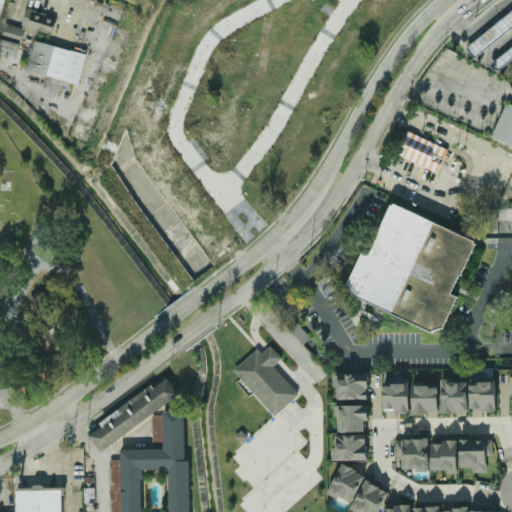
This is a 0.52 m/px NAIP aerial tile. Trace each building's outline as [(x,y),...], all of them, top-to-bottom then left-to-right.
[(23,27),(53,33),(57,15),(26,9),(23,27)] [(21,43),(26,29),(7,23),(2,36),(21,43)] [(87,54),(35,41),(27,71),(80,84),(87,54)] [(511,145),(511,105),(507,103),(492,137),(511,145)] [(409,129),(398,153),(437,171),(448,147),(409,129)] [(432,332),(353,295),(348,283),(363,252),(370,255),(379,237),(377,236),(392,205),(394,206),(395,203),(475,241),(475,243),(477,244),(462,275),(460,275),(451,293),(458,296),(443,328),(432,332)] [(29,297),(37,317),(52,311),(45,291),(29,297)] [(37,336),(47,359),(64,352),(54,328),(37,336)] [(234,370),(258,349),(262,354),(266,350),(272,345),(283,358),(278,362),(273,366),(299,394),(275,416),(234,370)] [(369,399),(368,373),(336,374),(337,400),(369,399)] [(100,423),(102,427),(90,436),(101,451),(180,396),(167,377),(100,423)] [(467,380),(441,381),(442,414),(468,413),(467,380)] [(496,381),(478,382),(479,386),(471,386),(471,417),(482,417),(482,411),(497,411),(496,381)] [(410,384),(384,385),(385,412),(411,412),(410,384)] [(439,413),(438,385),(413,386),(413,414),(439,413)] [(369,405),(337,406),(338,432),(365,432),(365,421),(369,420),(369,405)] [(164,449),(121,450),(121,460),(110,460),(111,511),(191,511),(190,460),(186,460),(185,411),(163,411),(164,449)] [(335,461),(367,460),(367,434),(334,435),(335,461)] [(429,470),(428,439),(396,440),(396,457),(403,457),(403,470),(429,470)] [(461,468),(473,467),(473,473),(487,472),(487,455),(492,455),(492,440),(460,440),(461,468)] [(432,472),(458,472),(458,442),(433,441),(432,472)] [(366,475),(343,464),(328,492),(351,504),(366,475)] [(379,511),(389,491),(365,480),(352,509),(358,511),(379,511)] [(16,511),(16,490),(61,490),(61,511),(16,511)]
